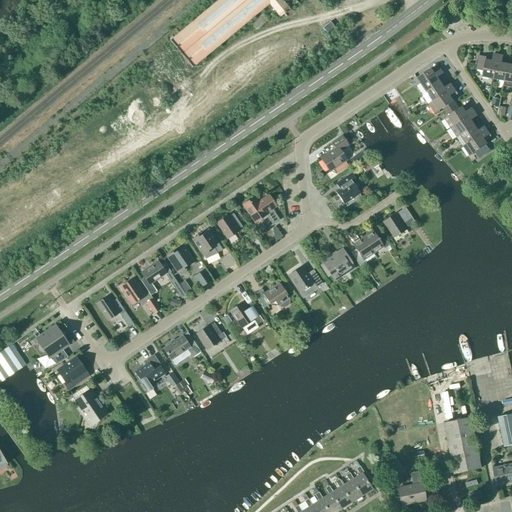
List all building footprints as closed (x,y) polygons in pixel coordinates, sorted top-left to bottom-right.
[(281,0),(218,0),(169,41),(192,68),(268,4),(279,17),(289,9),(281,0)] [(329,36),(336,30),(330,22),(323,28),(329,36)] [(493,80),(498,55),(493,54),(492,61),(486,60),(486,57),(479,56),(476,70),(483,71),(482,77),(493,80)] [(504,82),(508,64),(502,63),(503,56),(498,55),(493,80),(504,82)] [(427,93),(441,83),(438,78),(444,74),(441,70),(435,74),(432,69),(421,76),(417,78),(420,83),(427,93)] [(429,104),(453,88),(451,84),(444,88),(441,83),(427,93),(423,95),(429,104)] [(446,113),(456,105),(454,102),(452,98),(457,95),(456,92),(453,88),(429,104),(435,114),(443,109),(446,113)] [(499,108),(500,99),(493,98),(491,106),(499,108)] [(454,126),(474,112),(471,108),(466,112),(462,107),(459,109),(456,105),(446,113),(448,116),(444,119),(450,129),(454,126)] [(505,115),(506,108),(499,107),(498,114),(505,115)] [(457,138),(474,125),(471,121),(477,116),(474,112),(454,126),(450,129),(457,138)] [(463,147),(487,131),(484,126),(478,131),(474,125),(457,138),(463,147)] [(487,131),(463,147),(469,156),(473,154),(477,160),(490,151),(486,145),(487,144),(485,141),(491,137),(487,131)] [(338,173),(348,166),(345,161),(346,160),(340,151),(348,145),(342,136),(332,143),(336,149),(321,158),(330,171),(334,168),(338,173)] [(364,150),(355,156),(359,162),(368,156),(364,150)] [(358,163),(364,171),(373,165),(367,157),(358,163)] [(359,194),(360,193),(353,183),(356,180),(352,173),(336,184),(339,189),(335,192),(343,204),(345,203),(347,207),(361,198),(359,194)] [(276,206),(268,195),(258,203),(254,197),(243,205),(255,223),(266,215),(273,225),(280,220),(272,209),(276,206)] [(412,218),(405,208),(401,211),(395,215),(394,214),(383,222),(394,238),(405,230),(402,225),(412,218)] [(242,227),(233,214),(228,217),(227,215),(216,223),(227,239),(238,232),(237,230),(242,227)] [(218,244),(208,229),(203,233),(203,232),(192,239),(203,256),(205,259),(218,253),(217,253),(223,250),(221,248),(218,244)] [(362,238),(373,254),(383,247),(384,249),(389,245),(381,232),(376,236),(371,229),(366,233),(367,234),(362,238)] [(364,260),(373,254),(362,238),(357,241),(356,239),(351,243),(357,252),(353,255),(351,252),(351,253),(360,267),(366,263),(364,260)] [(193,260),(184,247),(179,250),(178,249),(167,256),(178,273),(179,273),(179,274),(180,274),(181,275),(182,275),(183,274),(184,274),(185,274),(185,273),(186,272),(186,271),(186,270),(186,269),(185,268),(189,265),(188,264),(193,260)] [(336,253),(322,262),(323,263),(319,266),(328,278),(331,276),(334,280),(336,278),(337,279),(348,272),(347,271),(354,266),(342,250),(336,254),(336,253)] [(226,270),(236,263),(229,253),(219,260),(226,270)] [(150,295),(155,291),(150,284),(165,273),(158,262),(141,273),(145,278),(141,281),(150,295)] [(306,275),(301,267),(288,276),(303,298),(323,284),(313,270),(306,275)] [(200,288),(210,281),(203,271),(193,278),(200,288)] [(174,289),(179,286),(170,272),(165,276),(174,289)] [(132,304),(144,296),(133,279),(121,288),(132,304)] [(289,297),(280,284),(265,294),(262,289),(254,294),(264,308),(274,301),(277,305),(278,305),(279,307),(281,308),(284,308),(287,307),(289,305),(289,302),(289,300),(288,298),(289,297)] [(108,320),(119,313),(107,296),(96,304),(108,320)] [(154,314),(159,310),(152,299),(146,303),(154,314)] [(170,306),(177,308),(180,302),(172,299),(170,306)] [(230,311),(241,328),(246,325),(249,330),(256,326),(255,325),(261,321),(253,309),(248,313),(241,303),(230,311)] [(129,328),(134,325),(125,311),(120,315),(129,328)] [(227,315),(221,319),(226,326),(232,322),(227,315)] [(208,327),(207,326),(196,334),(207,350),(218,342),(215,338),(221,334),(214,323),(208,327)] [(67,357),(62,350),(66,347),(62,341),(63,340),(54,326),(36,338),(40,344),(39,345),(38,348),(39,351),(41,352),(43,352),(45,352),(50,358),(51,357),(57,365),(67,357)] [(171,361),(187,350),(192,358),(200,352),(190,337),(185,341),(182,336),(163,349),(171,361)] [(17,371),(26,365),(12,344),(3,350),(17,371)] [(149,385),(165,374),(160,366),(161,365),(154,355),(147,360),(149,363),(134,372),(139,380),(136,382),(144,394),(152,389),(149,385)] [(74,386),(87,377),(84,371),(76,358),(57,370),(66,383),(70,381),(74,386)] [(215,376),(204,371),(200,378),(211,384),(215,376)] [(173,387),(179,383),(172,373),(166,377),(173,387)] [(188,385),(184,379),(182,381),(179,383),(182,389),(184,391),(185,392),(186,395),(191,392),(187,386),(188,385)] [(467,412),(472,411),(467,387),(462,388),(467,412)] [(89,425),(106,414),(99,403),(99,400),(97,400),(90,390),(74,401),(89,425)] [(504,447),(511,445),(511,414),(498,417),(504,447)] [(454,474),(482,468),(472,418),(444,423),(454,474)] [(361,431),(376,428),(375,422),(360,425),(361,431)] [(413,462),(425,460),(423,451),(411,453),(413,462)] [(353,479),(352,480),(362,496),(372,489),(362,474),(364,473),(356,461),(353,464),(360,475),(353,479)] [(497,485),(511,482),(511,464),(493,468),(497,485)] [(421,484),(419,471),(412,473),(415,485),(397,489),(401,505),(425,500),(421,483),(421,484)] [(343,486),(342,487),(352,502),(362,496),(352,480),(353,479),(349,473),(346,475),(350,481),(343,486)] [(333,492),(331,493),(341,509),(352,502),(342,487),(343,486),(339,479),(339,480),(335,482),(339,488),(333,492)] [(322,499),(321,500),(328,511),(336,511),(341,509),(331,493),(333,492),(329,486),(325,488),(329,494),(322,499)] [(312,505),(311,506),(314,511),(328,511),(321,500),(322,499),(318,492),(315,495),(319,501),(312,505)] [(302,511),(301,511),(314,511),(311,506),(312,505),(308,499),(306,495),(302,498),(304,501),(308,508),(302,511)]
